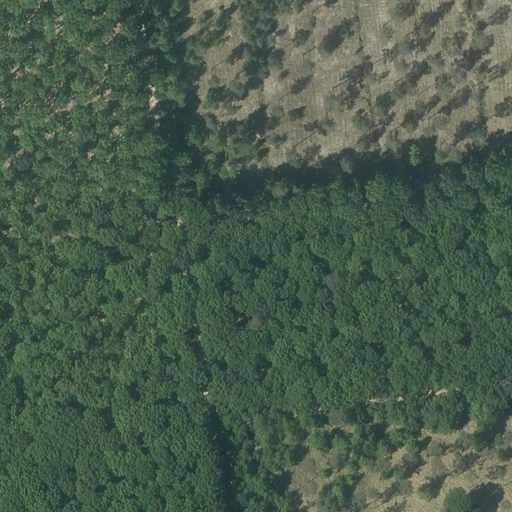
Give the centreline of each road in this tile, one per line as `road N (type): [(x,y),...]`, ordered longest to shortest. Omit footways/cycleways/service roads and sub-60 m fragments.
road 1 (track): [(168,144),(214,451)]
road 2 (track): [(511,407),(214,451)]
road 3 (track): [(0,478),(207,446)]
road 4 (track): [(147,0),(168,144)]
